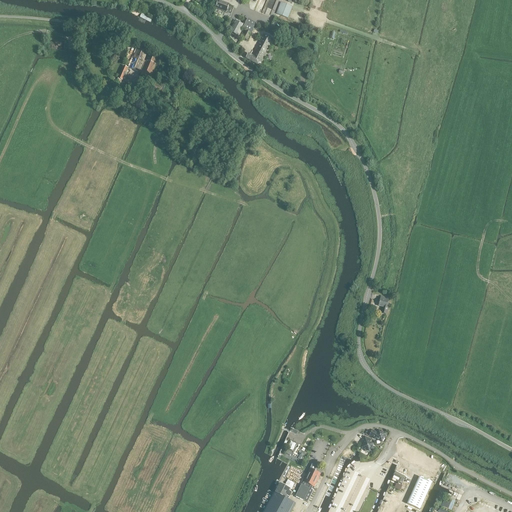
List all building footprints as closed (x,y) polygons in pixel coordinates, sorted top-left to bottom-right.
[(226,12),(229,5),(218,1),(215,8),(226,12)] [(288,18),(292,7),(281,3),(277,14),(288,18)] [(251,33),(256,24),(248,20),(243,28),(251,33)] [(238,36),(244,25),(236,21),(230,31),(238,36)] [(247,41),(251,33),(246,31),(242,38),(247,41)] [(253,56),(262,61),(264,57),(274,40),(265,35),(253,56)] [(139,73),(147,54),(137,50),(130,69),(139,73)] [(262,61),(253,56),(249,54),(246,59),(260,66),(262,61)] [(150,79),(158,60),(158,59),(149,55),(141,75),(150,79)] [(122,81),(128,68),(124,67),(118,79),(122,81)] [(160,93),(161,92),(162,87),(153,84),(151,89),(160,93)] [(379,307),(383,308),(382,314),(387,315),(388,308),(387,308),(389,299),(384,297),(383,300),(381,300),(379,307)] [(386,434),(378,430),(377,433),(375,432),(373,437),(374,438),(382,442),(386,434)] [(369,452),(373,445),(369,443),(371,440),(364,437),(361,443),(364,445),(362,448),(369,452)] [(290,453),(287,459),(301,466),(305,459),(303,459),(304,456),(305,456),(309,448),(302,445),(298,453),(297,456),(290,453)] [(321,474),(322,470),(312,465),(310,469),(303,482),(304,482),(302,485),(301,485),(296,497),(308,502),(313,491),(311,490),(313,487),(314,487),(321,474)] [(399,482),(402,484),(405,477),(397,472),(395,476),(400,479),(399,482)] [(419,477),(407,504),(420,510),(432,483),(419,477)] [(281,484),(276,493),(286,498),(287,496),(289,497),(291,493),(289,491),(290,489),(281,484)] [(291,511),(296,503),(286,498),(276,493),(275,492),(264,511),(291,511)]
